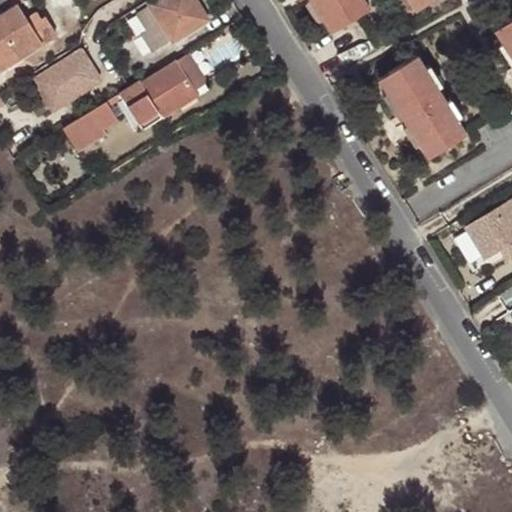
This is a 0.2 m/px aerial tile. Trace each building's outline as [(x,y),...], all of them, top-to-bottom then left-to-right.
[(31,25),(27,17),(17,3),(20,0),(0,0),(0,67),(0,68),(54,36),(43,18),(40,19),(31,25)] [(156,0),(135,13),(145,30),(138,34),(148,50),(167,39),(169,41),(206,18),(195,0),(156,0)] [(369,6),(365,0),(312,0),(332,30),(369,6)] [(427,0),(407,0),(413,9),(427,0)] [(35,12),(27,17),(31,25),(40,19),(35,12)] [(511,18),(494,30),(511,57),(511,18)] [(84,47),(34,77),(54,110),(103,79),(84,47)] [(465,133),(416,55),(378,79),(406,124),(427,157),(465,133)] [(137,83),(135,81),(117,92),(141,129),(177,106),(175,101),(194,88),(176,59),(137,83)] [(175,101),(177,106),(197,93),(194,88),(175,101)] [(81,119),(70,125),(75,134),(86,128),(81,119)] [(126,157),(119,145),(98,159),(105,170),(126,157)] [(485,259),(499,251),(506,247),(511,258),(511,199),(465,228),(485,259)] [(511,258),(506,247),(499,251),(507,263),(511,259),(511,258)]
